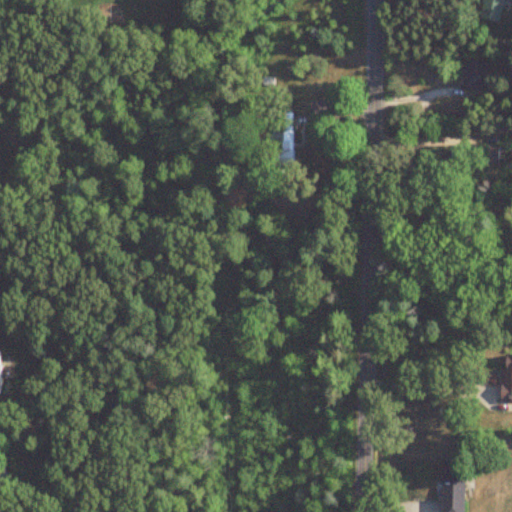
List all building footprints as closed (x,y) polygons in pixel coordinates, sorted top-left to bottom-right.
[(486,0),(485,21),(506,23),(507,0),(486,0)] [(488,92),(491,64),(470,62),(467,90),(488,92)] [(276,114),(275,169),(300,169),(301,114),(276,114)] [(7,398),(10,354),(0,353),(0,403),(1,404),(1,398),(7,398)] [(446,511),(469,511),(469,469),(447,468),(446,511)]
